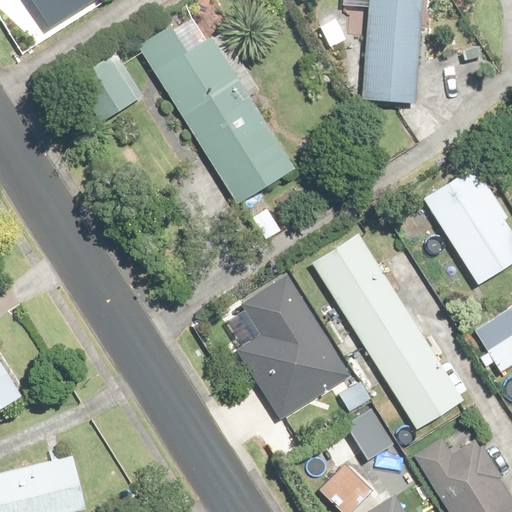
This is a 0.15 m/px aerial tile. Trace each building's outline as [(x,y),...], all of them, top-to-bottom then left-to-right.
[(417,102),(423,0),(340,0),(340,7),(368,9),(362,98),(417,102)] [(168,26),(135,46),(235,206),(297,167),(216,37),(186,55),(168,26)] [(144,97),(116,53),(72,81),(100,125),(144,97)] [(511,228),(474,166),(422,198),(477,288),(511,266),(511,228)] [(357,234),(310,264),(414,430),(462,401),(357,234)] [(348,373),(285,277),(240,307),(257,334),(234,349),(279,418),(348,373)] [(511,313),(509,309),(473,330),(498,373),(511,365),(511,313)] [(0,405),(20,394),(0,361),(0,405)] [(369,410),(320,441),(337,468),(362,452),(367,461),(392,445),(369,410)] [(441,436),(410,455),(445,511),(511,511),(511,494),(474,435),(450,450),(441,436)] [(0,472),(0,511),(66,511),(86,508),(73,455),(61,458),(59,449),(48,452),(50,461),(0,472)] [(347,464),(319,489),(338,511),(356,511),(375,495),(347,464)] [(405,511),(394,494),(363,511),(405,511)]
